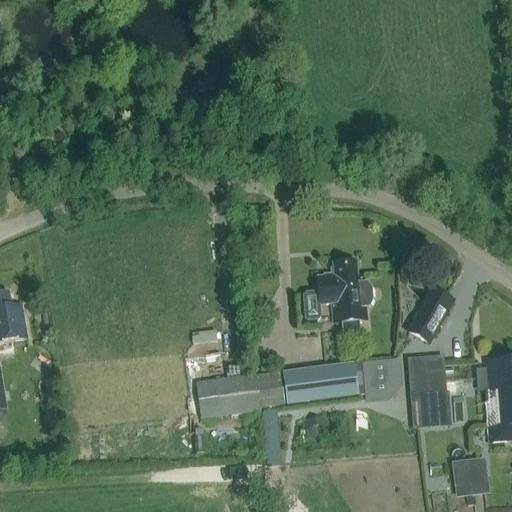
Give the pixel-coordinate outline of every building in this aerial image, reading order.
[(321,319),(320,307),(331,306),(333,325),(341,324),(342,337),(361,336),(360,323),(366,322),(365,310),(369,309),(372,304),(371,290),(366,283),(362,284),(361,278),(356,279),(354,264),(332,266),(333,279),(316,280),(317,294),(305,295),(302,298),(304,321),(307,323),(318,323),(321,319)] [(432,340),(454,304),(433,292),(411,327),(413,328),(408,337),(425,347),(430,339),(432,340)] [(0,346),(28,341),(22,308),(12,310),(10,297),(0,299),(0,346)] [(414,358),(416,427),(454,425),(452,356),(414,358)] [(511,364),(489,366),(489,371),(491,395),(485,396),(490,446),(511,444),(511,364)] [(404,365),(368,367),(370,398),(406,395),(404,365)] [(353,366),(301,373),(305,405),(358,398),(353,366)] [(255,378),(195,386),(200,421),(260,413),(259,412),(284,408),(280,376),(255,379),(255,378)] [(475,464),(451,467),(454,489),(478,486),(475,464)]
